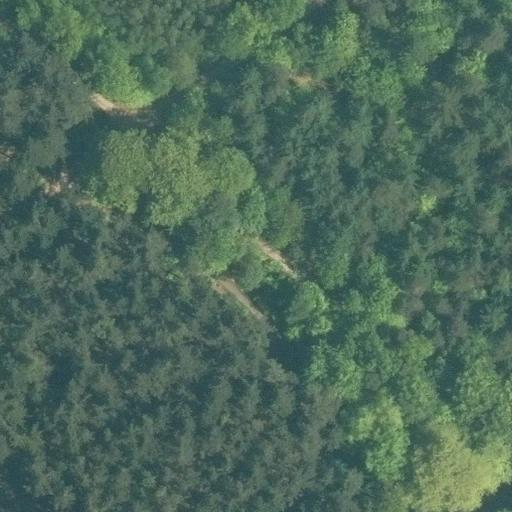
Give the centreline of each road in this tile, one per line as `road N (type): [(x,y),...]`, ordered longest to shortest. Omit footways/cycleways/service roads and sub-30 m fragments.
road 1 (track): [(136,130),(511,481)]
road 2 (track): [(322,0),(136,130)]
road 3 (track): [(0,5),(136,130)]
